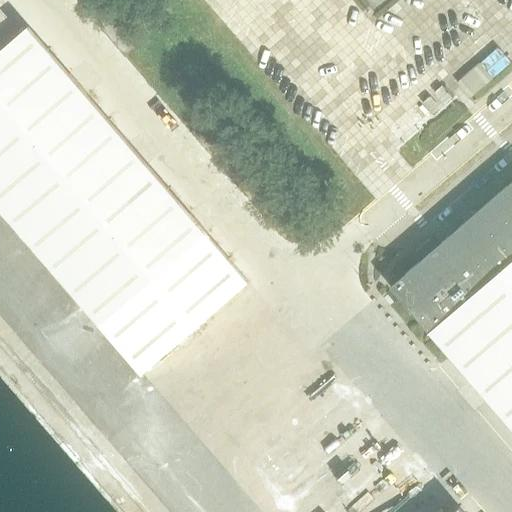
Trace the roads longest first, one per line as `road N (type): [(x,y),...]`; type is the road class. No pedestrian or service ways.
road 1 (unclassified): [(511,88),(339,234),(305,242),(266,233),(63,0)]
road 2 (unknown): [(511,506),(322,295),(139,455)]
road 3 (unknown): [(139,455),(0,293)]
road 4 (unknown): [(322,86),(416,0)]
road 5 (unknown): [(402,180),(322,86)]
